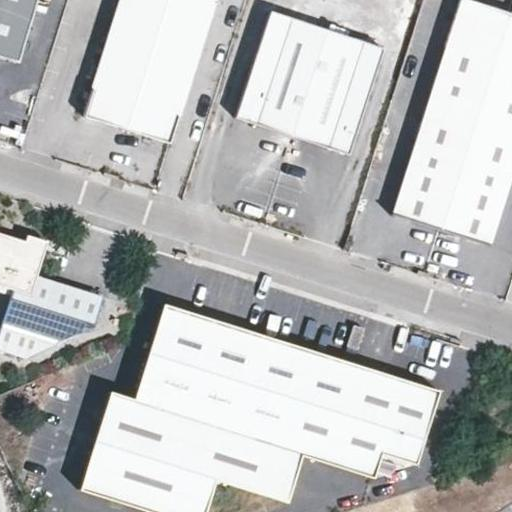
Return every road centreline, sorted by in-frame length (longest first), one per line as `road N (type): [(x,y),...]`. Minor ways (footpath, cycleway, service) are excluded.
road 1 (residential): [(511,329),(0,168)]
road 2 (unknown): [(165,220),(223,25)]
road 3 (unknown): [(39,181),(86,0)]
